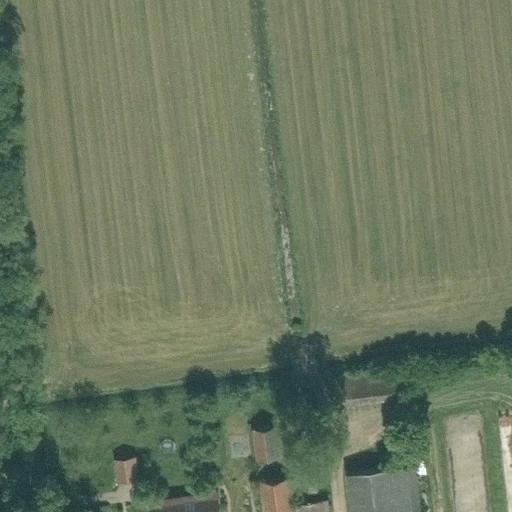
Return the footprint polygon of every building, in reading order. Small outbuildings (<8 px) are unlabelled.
[(356,391),(355,372),(328,373),(329,395),(357,394),(357,402),(372,401),(371,391),(356,391)] [(114,472),(135,469),(133,453),(112,456),(114,472)] [(418,511),(411,462),(340,472),(345,511),(418,511)] [(286,478),(256,482),(260,511),(290,511),(289,502),(286,478)] [(216,511),(213,493),(138,503),(139,511),(216,511)] [(326,511),(324,497),(289,502),(290,511),(326,511)]
